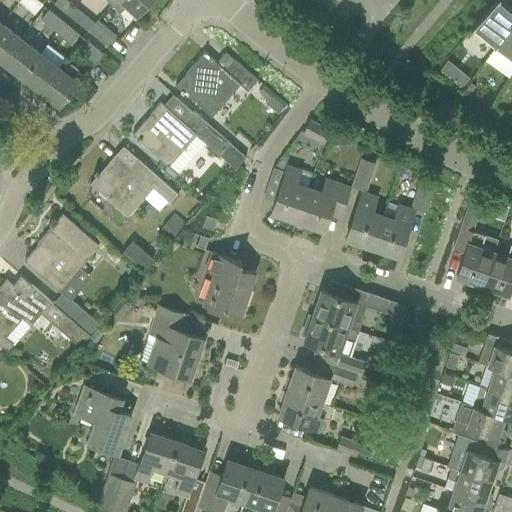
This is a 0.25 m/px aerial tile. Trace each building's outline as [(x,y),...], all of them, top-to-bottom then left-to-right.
[(42,4),(37,0),(19,0),(18,2),(33,15),(42,4)] [(68,15),(74,7),(65,0),(55,0),(53,3),(68,15)] [(114,0),(111,4),(120,13),(126,6),(135,15),(149,0),(114,0)] [(489,54),(511,22),(511,8),(501,0),(494,0),(465,35),(466,36),(471,30),(492,48),(488,54),(489,54)] [(94,23),(74,7),(68,15),(88,31),(94,23)] [(55,32),(63,21),(48,9),(39,19),(55,32)] [(94,23),(88,31),(92,35),(107,47),(108,45),(116,36),(97,20),(94,23)] [(63,21),(55,32),(70,45),(79,34),(63,21)] [(511,22),(489,54),(489,55),(494,49),(511,61),(511,70),(511,71),(511,70),(511,22)] [(20,38),(1,23),(0,25),(0,61),(1,62),(20,38)] [(39,52),(20,38),(1,62),(20,77),(39,52)] [(87,41),(79,50),(95,63),(102,53),(87,41)] [(58,67),(39,52),(20,77),(40,92),(58,67)] [(175,85),(211,116),(239,84),(247,91),(257,79),(234,59),(224,71),(215,64),(216,62),(204,52),(175,85)] [(58,67),(40,92),(59,106),(78,82),(58,67)] [(462,70),(453,79),(461,86),(469,76),(462,70)] [(287,107),(262,86),(258,92),(267,99),(265,101),(281,114),(287,107)] [(159,102),(131,134),(168,166),(169,165),(178,173),(204,144),(218,156),(229,143),(192,111),(182,122),(163,105),(159,102)] [(302,133),(323,144),(330,130),(309,119),(302,133)] [(96,175),(89,183),(127,216),(144,197),(158,210),(167,200),(169,202),(178,193),(138,158),(130,167),(115,154),(99,173),(96,170),(93,173),(96,175)] [(351,186),(363,191),(372,164),(360,159),(351,186)] [(295,182),(299,170),(286,166),(270,212),(296,221),(308,186),(295,182)] [(308,186),(296,221),(322,230),(331,206),(341,210),(338,217),(339,218),(350,188),(325,180),(321,191),(308,186)] [(421,180),(412,206),(425,211),(434,184),(421,180)] [(375,198),(361,193),(345,238),(371,247),(382,215),(371,211),(375,198)] [(470,198),(461,222),(473,226),(482,202),(470,198)] [(382,215),(371,247),(397,256),(413,210),(398,205),(393,219),(382,215)] [(174,213),(161,227),(172,238),(185,223),(174,213)] [(80,268),(98,246),(62,214),(56,220),(53,217),(48,223),(51,226),(37,242),(38,244),(24,260),(60,291),(80,268)] [(205,215),(201,226),(212,230),(216,219),(205,215)] [(465,247),(455,276),(458,277),(464,279),(481,285),(493,252),(497,239),(485,235),(471,230),(465,247)] [(506,257),(493,252),(481,285),(508,294),(511,281),(511,243),(510,243),(506,257)] [(211,251),(204,271),(212,274),(201,307),(222,314),(224,309),(240,314),(255,271),(239,266),(240,261),(211,251)] [(89,335),(53,303),(31,284),(23,294),(5,279),(0,285),(0,344),(3,347),(6,351),(13,344),(4,337),(22,318),(30,325),(41,313),(79,346),(89,335)] [(320,289),(312,315),(357,330),(361,318),(350,314),(359,289),(330,279),(329,280),(337,283),(334,294),(320,289)] [(62,292),(53,303),(89,335),(99,325),(71,300),(62,292)] [(113,323),(128,306),(121,300),(106,317),(113,323)] [(390,300),(386,313),(402,318),(406,306),(390,300)] [(148,333),(138,360),(147,363),(189,378),(203,338),(198,336),(177,329),(182,313),(159,305),(154,321),(160,323),(156,336),(149,334),(148,333)] [(307,314),(303,327),(307,329),(304,336),(303,340),(316,344),(337,352),(341,353),(341,352),(348,354),(357,330),(312,315),(311,315),(307,314)] [(511,342),(486,333),(484,340),(477,361),(486,365),(493,367),(511,373),(511,342)] [(337,365),(356,372),(361,373),(366,360),(348,354),(341,352),(341,353),(337,365)] [(449,352),(444,366),(454,369),(458,355),(449,352)] [(295,365),(286,391),(320,402),(328,377),(295,365)] [(356,372),(337,365),(332,378),(351,385),(356,372)] [(511,373),(493,367),(486,388),(511,396),(511,373)] [(455,378),(442,373),(439,383),(452,387),(455,378)] [(511,396),(486,388),(479,385),(472,405),(504,416),(504,417),(511,420),(511,418),(511,396)] [(89,387),(79,415),(95,420),(87,442),(117,452),(130,414),(110,407),(114,396),(89,387)] [(320,402),(286,391),(277,416),(317,430),(322,416),(316,414),(320,402)] [(460,401),(451,430),(462,434),(480,440),(501,447),(504,437),(500,429),(504,417),(504,416),(472,405),(460,401)] [(139,463),(134,477),(135,478),(146,482),(151,468),(165,473),(176,441),(149,432),(139,463)] [(360,441),(341,434),(336,449),(354,456),(360,441)] [(501,447),(480,440),(477,451),(466,448),(458,469),(491,480),(494,469),(503,465),(508,450),(501,447)] [(202,450),(176,441),(165,473),(179,477),(174,491),(186,495),(193,478),(202,450)] [(424,457),(422,460),(419,470),(427,472),(431,459),(424,457)] [(120,477),(109,509),(117,511),(123,511),(127,501),(133,482),(135,478),(134,477),(139,463),(127,458),(120,477)] [(198,499),(197,503),(211,508),(212,505),(224,509),(229,497),(244,502),(255,468),(227,459),(221,474),(208,469),(204,482),(198,499)] [(458,469),(450,467),(446,478),(454,481),(451,490),(490,503),(491,501),(487,492),(491,480),(458,469)] [(255,468),(244,502),(258,507),(256,511),(284,511),(289,501),(291,497),(278,492),(283,478),(255,468)] [(107,473),(97,504),(98,505),(109,509),(120,477),(107,473)] [(414,486),(413,488),(409,498),(417,501),(421,489),(414,486)] [(330,511),(336,496),(308,487),(305,496),(302,506),(289,501),(284,511),(330,511)] [(451,490),(445,509),(444,510),(450,511),(479,511),(481,510),(489,506),(490,503),(451,490)] [(180,511),(193,511),(197,503),(198,499),(186,495),(180,511)] [(358,511),(361,504),(336,496),(330,511),(379,511),(380,511),(379,511),(378,511),(358,511)]
